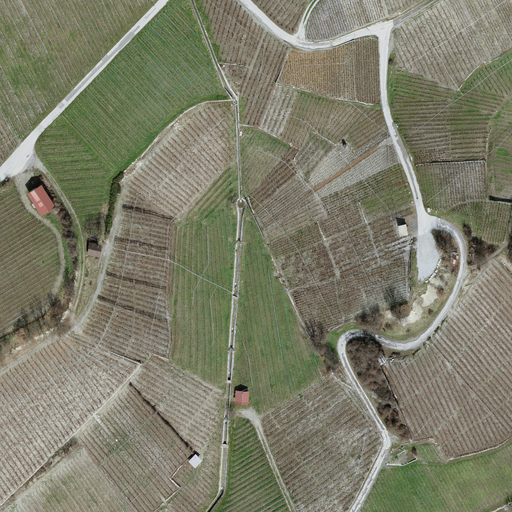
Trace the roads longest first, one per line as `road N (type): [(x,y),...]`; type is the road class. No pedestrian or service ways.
road 1 (unclassified): [(0,174),(164,0)]
road 2 (unknown): [(376,28),(385,46),(385,112),(426,223)]
road 3 (unclassified): [(243,0),(286,36),(314,46),(376,28)]
